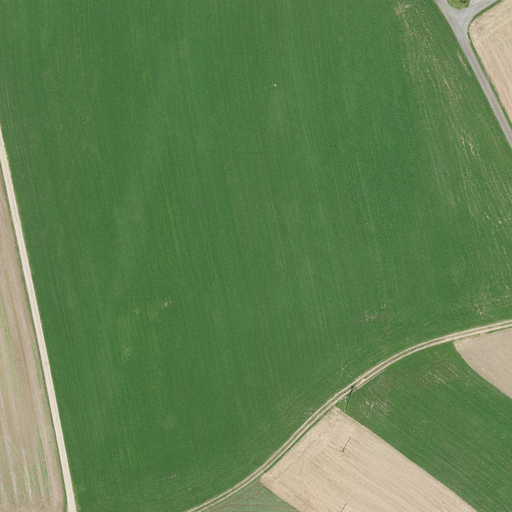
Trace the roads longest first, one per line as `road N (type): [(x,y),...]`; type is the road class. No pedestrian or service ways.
road 1 (track): [(511,322),(382,365),(240,485),(192,511)]
road 2 (track): [(0,150),(70,511)]
road 3 (unclassified): [(438,0),(511,144)]
